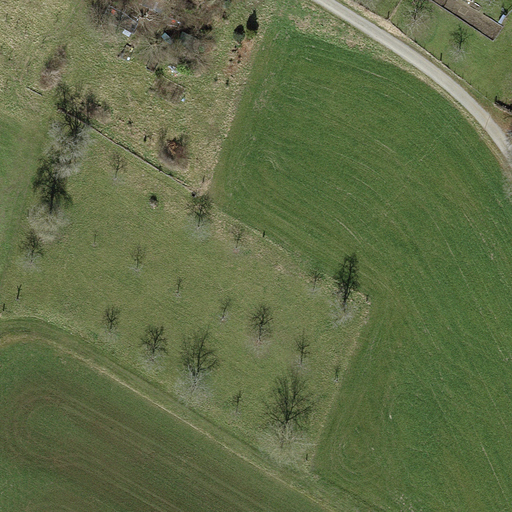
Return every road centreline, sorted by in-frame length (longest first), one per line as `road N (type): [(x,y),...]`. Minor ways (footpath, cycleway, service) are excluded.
road 1 (track): [(0,327),(51,320),(86,331),(387,511)]
road 2 (track): [(324,0),(470,97),(511,158)]
